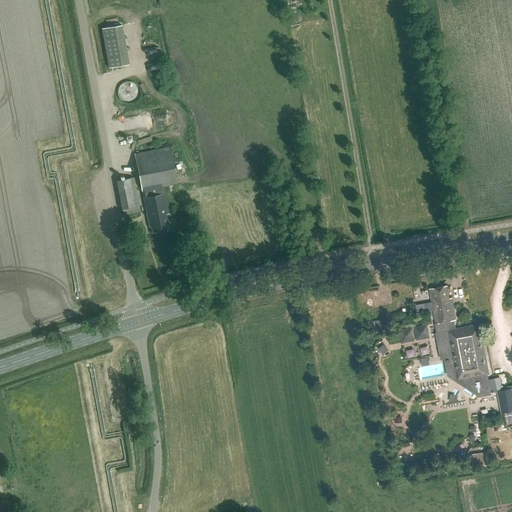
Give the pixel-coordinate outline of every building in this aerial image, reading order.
[(122,26),(103,29),(110,69),(129,65),(122,26)] [(158,39),(146,43),(149,52),(160,48),(158,39)] [(122,82),(125,100),(143,97),(140,79),(122,82)] [(169,229),(166,214),(169,214),(163,187),(177,184),(170,147),(134,154),(149,227),(151,227),(152,233),(169,229)] [(123,215),(140,212),(133,177),(116,181),(123,215)] [(451,304),(447,285),(429,289),(436,323),(438,332),(437,334),(441,353),(440,353),(441,358),(445,357),(448,375),(479,395),(491,393),(491,392),(480,332),(477,333),(472,329),(471,327),(456,330),(454,320),(456,319),(453,304),(451,304)] [(417,341),(417,333),(408,334),(408,341),(417,341)] [(432,365),(423,367),(425,375),(434,373),(432,365)] [(489,380),(491,391),(503,389),(500,378),(489,380)] [(507,424),(511,423),(511,387),(497,391),(503,425),(507,424)] [(465,398),(464,388),(455,389),(456,399),(465,398)] [(491,465),(489,453),(485,454),(468,456),(470,468),(491,465)] [(10,511),(8,500),(0,501),(0,511),(10,511)]
